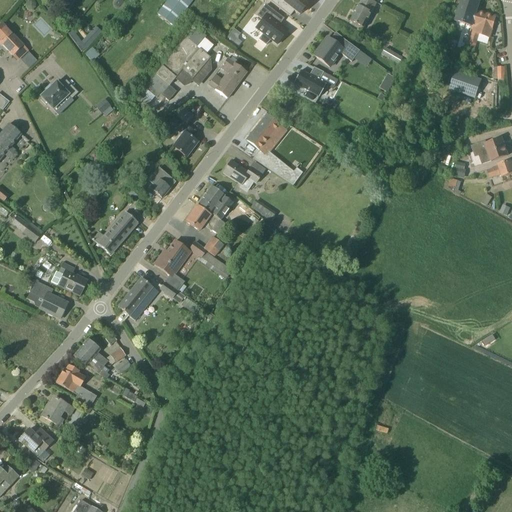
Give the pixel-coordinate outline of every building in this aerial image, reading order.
[(173,26),(193,0),(167,0),(157,14),(173,26)] [(294,11),(298,15),(299,15),(302,11),(304,12),(308,6),(307,6),(308,4),(302,0),(268,0),(290,17),(294,11)] [(351,22),(364,29),(377,4),(369,0),(362,0),(359,6),(351,22)] [(477,11),(480,1),(476,0),(461,0),(455,22),(472,26),(472,27),(477,11)] [(496,17),(477,11),(472,27),(472,26),(466,45),(475,48),(479,35),(489,38),(496,17)] [(270,40),(277,45),(287,31),(267,15),(256,29),(264,35),(260,40),(266,45),(270,40)] [(28,51),(2,24),(0,26),(0,42),(17,61),(28,51)] [(236,44),(241,33),(232,29),(227,39),(236,44)] [(91,31),(87,35),(93,41),(97,37),(91,31)] [(360,52),(360,51),(335,33),(330,40),(327,38),(314,55),(314,56),(329,68),(339,55),(340,54),(351,62),(352,63),(360,52)] [(145,87),(156,97),(158,99),(161,95),(168,102),(176,92),(169,86),(179,74),(182,77),(185,74),(192,80),(210,59),(204,53),(186,38),(145,87)] [(93,48),(86,53),(91,60),(98,55),(93,48)] [(403,59),(401,57),(386,49),(382,55),(394,62),(391,67),(396,69),(390,78),(396,81),(404,68),(403,67),(406,62),(402,60),(403,59)] [(402,56),(407,59),(411,53),(406,50),(402,56)] [(237,86),(247,73),(227,59),(220,68),(227,73),(225,77),(237,86)] [(323,73),(313,68),(309,76),(300,71),(295,80),(293,84),(319,98),(325,86),(326,85),(319,82),(322,75),(323,73)] [(476,97),(480,86),(481,81),(455,72),(450,89),(476,97)] [(225,77),(222,81),(215,76),(208,85),(227,99),(237,86),(225,77)] [(56,82),(50,88),(49,87),(45,91),(46,92),(40,97),(42,99),(40,100),(45,106),(47,104),(53,111),(68,96),(71,100),(78,93),(66,81),(60,87),(56,82)] [(0,94),(0,107),(3,110),(9,102),(0,94)] [(325,99),(321,106),(333,112),(336,105),(325,99)] [(95,107),(101,114),(110,107),(104,100),(95,107)] [(194,116),(182,107),(175,116),(187,125),(194,116)] [(247,141),(259,151),(253,159),(293,186),(303,174),(297,169),(291,176),(266,156),(286,131),(267,116),(247,141)] [(0,159),(21,135),(9,125),(0,134),(0,159)] [(184,132),(173,147),(187,158),(198,143),(190,136),(194,131),(188,127),(184,132)] [(472,147),(475,157),(479,156),(482,165),(507,156),(502,139),(486,145),(485,143),(472,147)] [(511,175),(511,163),(511,161),(497,166),(498,168),(487,172),(489,179),(501,175),(502,179),(511,175)] [(247,192),(253,183),(255,184),(262,175),(251,168),(247,173),(231,162),(223,174),(241,186),(240,187),(247,192)] [(453,177),(464,179),(466,171),(455,168),(453,177)] [(155,185),(151,190),(162,199),(170,190),(169,190),(175,184),(160,171),(150,181),(155,185)] [(135,173),(129,179),(142,192),(148,186),(135,173)] [(455,189),(458,182),(450,179),(448,187),(455,189)] [(129,182),(123,188),(135,199),(141,193),(129,182)] [(224,224),(220,221),(232,204),(224,198),(225,196),(211,187),(197,206),(210,216),(203,226),(211,232),(212,231),(217,235),(224,224)] [(275,214),(265,207),(257,202),(253,209),(271,221),(275,214)] [(503,205),(499,213),(507,216),(510,209),(503,205)] [(210,216),(197,206),(185,222),(199,232),(203,226),(210,216)] [(125,213),(98,245),(110,256),(137,223),(125,213)] [(35,243),(42,233),(29,222),(28,224),(17,216),(10,224),(35,243)] [(214,257),(223,245),(213,237),(204,250),(214,257)] [(154,265),(170,276),(178,265),(180,266),(190,253),(175,242),(167,252),(165,251),(154,265)] [(214,257),(204,250),(194,243),(190,250),(199,257),(197,260),(225,280),(232,271),(214,258),(214,257)] [(80,297),(87,282),(72,274),(75,270),(63,264),(58,273),(56,272),(51,282),(58,286),(80,297)] [(178,292),(178,291),(183,285),(170,276),(165,283),(178,292)] [(129,317),(152,288),(141,279),(118,308),(129,317)] [(53,290),(35,281),(29,293),(30,293),(30,292),(44,300),(40,309),(60,319),(67,304),(50,296),(53,290)] [(173,299),(178,292),(165,283),(160,290),(173,299)] [(195,316),(200,309),(187,299),(182,306),(195,316)] [(81,347),(104,367),(108,362),(97,353),(100,350),(88,340),(81,347)] [(101,370),(104,367),(81,347),(73,357),(86,367),(87,366),(106,380),(109,376),(101,370)] [(110,356),(115,363),(125,356),(120,349),(110,356)] [(120,374),(130,367),(125,361),(115,368),(120,374)] [(79,372),(77,371),(68,366),(65,372),(63,371),(60,375),(61,375),(56,383),(79,397),(76,401),(75,400),(74,401),(85,407),(92,395),(80,387),(85,379),(78,374),(79,372)] [(137,397),(128,392),(129,391),(125,389),(121,396),(134,403),(137,397)] [(74,410),(67,406),(55,398),(48,409),(46,408),(41,416),(60,427),(64,420),(60,418),(63,412),(71,416),(74,410)] [(19,441),(38,459),(45,451),(44,451),(53,441),(42,431),(37,437),(35,435),(31,431),(27,435),(26,433),(19,441)] [(37,470),(40,465),(30,458),(24,467),(34,474),(37,470)] [(0,497),(10,487),(10,486),(18,477),(7,468),(3,472),(0,469),(0,497)] [(88,471),(83,477),(89,481),(93,474),(88,471)] [(98,511),(94,509),(81,501),(73,511),(98,511)]
